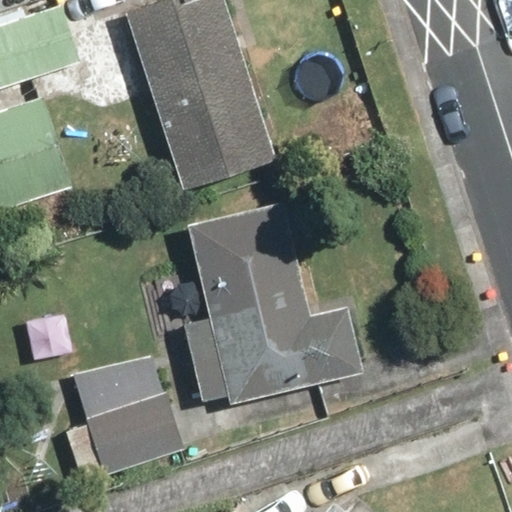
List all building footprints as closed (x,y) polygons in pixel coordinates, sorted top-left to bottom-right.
[(245,0),(163,0),(139,8),(194,185),(294,155),(245,0)] [(72,2),(0,26),(0,89),(91,58),(72,2)] [(0,212),(85,184),(53,90),(0,108),(0,212)] [(302,200),(206,221),(226,312),(194,319),(211,395),(243,388),(246,401),(382,370),(367,301),(327,311),(302,200)] [(69,425),(90,479),(211,431),(177,345),(89,380),(102,412),(69,425)] [(362,511),(347,499),(336,511),(362,511)]
